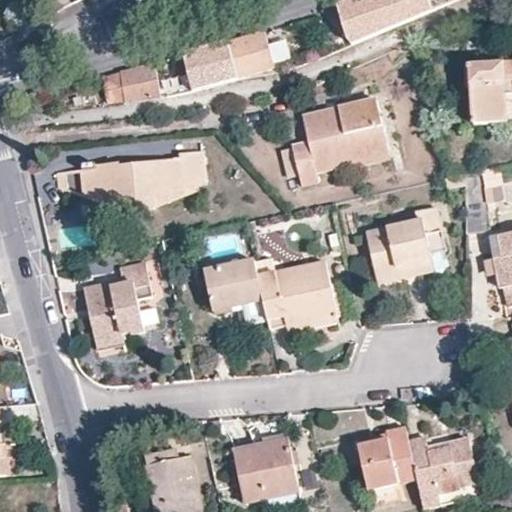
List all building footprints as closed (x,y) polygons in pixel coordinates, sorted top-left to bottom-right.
[(449,0),(363,0),(323,11),(352,44),(433,11),(451,3),(449,0)] [(239,75),(241,79),(277,68),(267,32),(229,43),(239,75)] [(239,75),(229,43),(186,55),(195,91),(239,75)] [(511,55),(502,57),(502,64),(511,63),(511,55)] [(511,63),(502,64),(472,66),(475,124),(508,122),(506,96),(511,95),(511,63)] [(161,98),(157,64),(104,78),(109,105),(161,98)] [(318,174),(316,165),(389,149),(378,100),(304,117),(310,144),(294,147),(303,186),(320,183),(318,174)] [(291,149),(281,151),(287,177),(297,175),(291,149)] [(353,166),(353,168),(391,160),(389,149),(316,165),(318,174),(353,166)] [(183,153),(183,158),(184,177),(206,176),(203,151),(183,153)] [(142,162),(133,163),(134,169),(121,170),(119,164),(96,167),(96,164),(84,165),(85,170),(87,197),(104,196),(104,203),(121,201),(121,209),(138,207),(138,211),(146,211),(146,209),(156,209),(156,204),(171,202),(171,197),(186,195),(186,188),(206,186),(206,176),(184,177),(183,158),(175,159),(175,161),(168,162),(167,159),(158,160),(158,164),(142,165),(142,162)] [(77,171),(56,173),(58,190),(79,188),(77,171)] [(467,175),(466,198),(467,234),(491,231),(485,171),(467,175)] [(367,234),(377,273),(409,265),(412,276),(435,271),(431,254),(447,251),(437,208),(417,212),(419,222),(367,234)] [(511,233),(492,237),(502,288),(511,286),(511,233)] [(277,273),(274,258),(257,262),(260,277),(277,273)] [(257,262),(256,261),(207,272),(215,311),(265,300),(260,277),(257,262)] [(338,316),(327,263),(277,273),(260,277),(265,300),(271,330),(288,326),(338,316)] [(122,270),(125,286),(107,290),(107,286),(86,290),(98,347),(125,341),(124,334),(133,332),(134,335),(146,332),(145,330),(139,301),(154,297),(147,265),(122,270)] [(412,276),(409,265),(377,273),(379,283),(412,276)] [(288,326),(290,332),(340,322),(338,316),(288,326)] [(9,455),(2,455),(0,424),(2,422),(1,405),(0,405),(0,476),(10,476),(9,455)] [(388,435),(389,441),(371,445),(361,447),(370,493),(400,486),(419,481),(411,442),(407,428),(388,433),(388,435)] [(371,440),(371,445),(389,441),(388,435),(371,440)] [(451,445),(451,448),(430,453),(430,449),(427,439),(411,442),(419,481),(421,488),(436,486),(439,496),(462,491),(462,488),(480,484),(470,440),(451,445)] [(290,440),(235,451),(246,505),(301,493),(290,440)] [(451,448),(451,445),(430,449),(430,453),(451,448)] [(203,511),(196,450),(146,456),(152,511),(203,511)] [(370,493),(374,508),(403,501),(400,486),(370,493)] [(439,496),(436,486),(421,488),(423,500),(439,496)]
